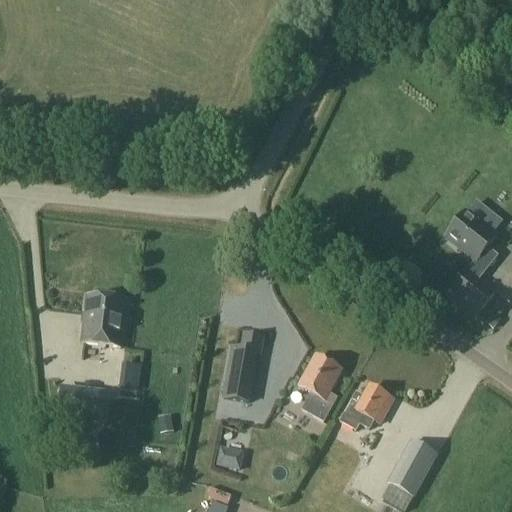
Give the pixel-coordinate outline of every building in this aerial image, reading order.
[(469,271),(479,279),(496,258),(487,250),(496,239),(465,214),(444,240),(474,264),(469,271)] [(511,216),(502,228),(511,236),(511,216)] [(479,279),(469,271),(449,295),(476,317),(496,293),(479,279)] [(125,302),(87,298),(82,345),(120,349),(125,302)] [(493,316),(486,325),(493,331),(500,322),(493,316)] [(247,403),(256,355),(259,355),(262,339),(243,335),(240,351),(231,349),(222,399),(247,403)] [(310,396),(301,412),(322,424),(335,400),(328,397),(341,375),(315,360),(298,389),(310,396)] [(122,366),(118,391),(138,393),(141,368),(122,366)] [(60,388),(57,414),(99,419),(102,393),(60,388)] [(370,389),(364,399),(356,394),(339,425),(356,434),(360,428),(368,432),(372,425),(379,428),(393,402),(370,389)] [(171,418),(158,420),(160,437),(174,435),(171,418)] [(388,486),(413,499),(436,457),(411,443),(388,486)] [(241,472),(245,453),(218,447),(214,466),(241,472)] [(369,492),(376,476),(360,468),(353,485),(369,492)]
